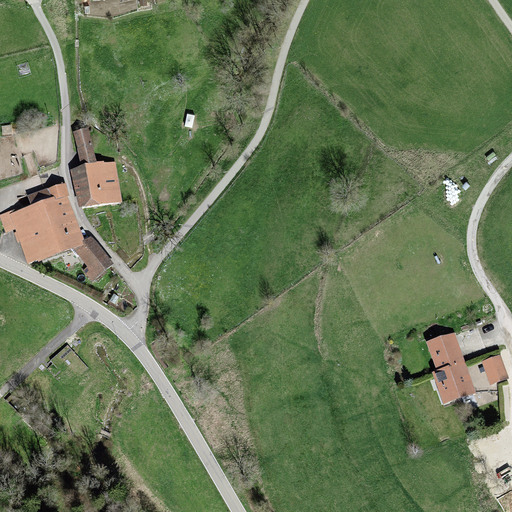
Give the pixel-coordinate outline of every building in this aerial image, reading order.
[(102,164),(95,166),(87,130),(74,134),(83,169),(72,172),(82,208),(121,203),(113,163),(103,166),(102,164)] [(29,264),(78,246),(82,243),(73,221),(70,223),(62,199),(67,197),(64,185),(29,198),(32,207),(12,214),(11,211),(0,215),(6,232),(17,228),(29,264)] [(90,238),(82,243),(78,246),(81,253),(80,254),(90,267),(86,270),(94,280),(112,265),(90,238)] [(437,358),(434,359),(440,373),(458,366),(463,364),(453,336),(432,344),(437,358)] [(88,368),(68,345),(50,361),(57,368),(64,362),(78,377),(88,368)] [(491,385),(507,379),(500,357),(483,363),(491,385)] [(468,394),(458,366),(440,373),(435,375),(440,389),(442,388),(447,402),(468,394)] [(19,425),(0,405),(0,424),(10,435),(19,425)]
